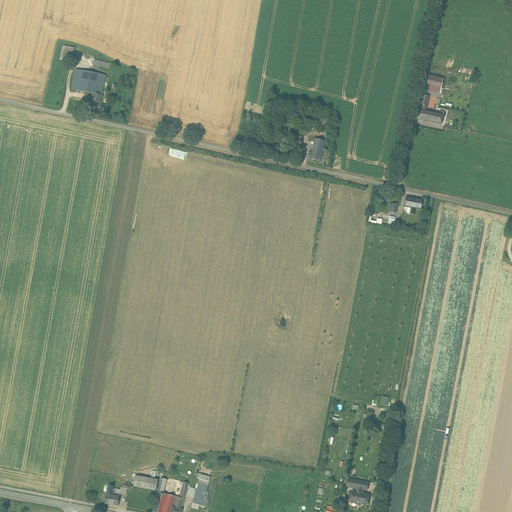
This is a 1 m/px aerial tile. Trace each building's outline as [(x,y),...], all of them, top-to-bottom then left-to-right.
[(74,53),(66,52),(64,61),(72,62),(74,53)] [(111,64),(94,60),(93,66),(100,68),(100,67),(110,69),(111,64)] [(106,75),(76,70),(71,90),(92,94),(102,96),(106,75)] [(443,79),(427,75),(425,85),(437,88),(436,92),(436,93),(439,93),(443,79)] [(102,96),(92,94),(91,99),(89,107),(100,109),(101,101),(102,96)] [(429,96),(423,95),(419,109),(426,111),(429,96)] [(426,111),(419,109),(417,120),(432,123),(434,112),(426,111)] [(440,114),(434,112),(432,123),(441,125),(443,115),(443,114),(444,112),(440,111),(440,114)] [(331,121),(321,118),(319,128),(329,131),(331,121)] [(324,141),(314,139),(313,140),(313,142),(314,143),(313,149),(322,151),(324,141)] [(322,151),(313,149),(311,160),(319,161),(320,156),(321,157),(322,151)] [(422,200),(406,197),(405,207),(415,209),(421,210),(422,200)] [(387,406),(390,398),(381,395),(379,404),(387,406)] [(358,436),(351,472),(354,472),(361,437),(358,436)] [(363,437),(356,472),(360,473),(366,437),(363,437)] [(368,438),(361,473),(365,474),(371,438),(368,438)] [(373,438),(367,474),(371,475),(377,439),(373,438)] [(157,480),(135,476),(134,486),(155,490),(157,489),(156,488),(157,480)] [(166,481),(159,479),(157,489),(155,490),(155,492),(158,492),(152,511),(170,511),(172,507),(182,510),(185,499),(184,499),(189,483),(183,482),(179,498),(163,493),(166,481)] [(205,481),(199,479),(195,493),(201,494),(203,488),(205,481)] [(368,483),(348,479),(346,487),(357,489),(357,493),(352,492),(350,500),(355,501),(360,502),(359,504),(367,505),(369,495),(362,494),(363,490),(367,490),(368,483)] [(114,486),(108,485),(107,495),(105,504),(118,506),(119,497),(120,494),(120,490),(114,489),(114,486)] [(201,494),(201,495),(198,504),(202,505),(207,489),(203,488),(201,494)] [(201,494),(195,493),(193,503),(198,504),(201,495),(201,494)]
